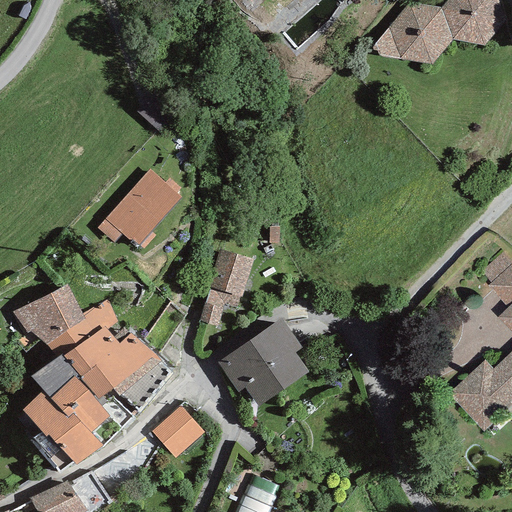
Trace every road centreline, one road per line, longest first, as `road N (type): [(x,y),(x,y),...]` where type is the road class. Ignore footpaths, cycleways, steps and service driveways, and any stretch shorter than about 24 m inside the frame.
road 1 (residential): [(194,377),(275,314),(312,308),(344,318),(368,355),(397,461),(427,511)]
road 2 (residential): [(0,508),(101,461),(194,377)]
road 3 (track): [(194,377),(184,346),(225,208),(217,152)]
road 4 (residential): [(196,511),(228,423),(194,377)]
